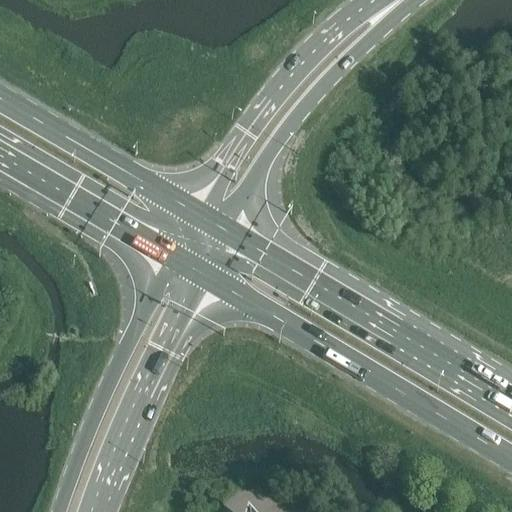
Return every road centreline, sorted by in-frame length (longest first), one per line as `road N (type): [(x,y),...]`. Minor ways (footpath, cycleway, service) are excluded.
road 1 (primary): [(207,276),(511,461)]
road 2 (primary): [(511,402),(227,233)]
road 3 (tertiary): [(389,0),(356,19),(295,77),(200,217)]
road 4 (tertiary): [(227,233),(292,119),(399,0)]
road 5 (tertiary): [(175,257),(118,359),(59,511)]
road 6 (tertiary): [(99,511),(166,350),(207,276)]
road 7 (primary): [(200,217),(0,99)]
road 8 (primary): [(0,156),(175,257)]
